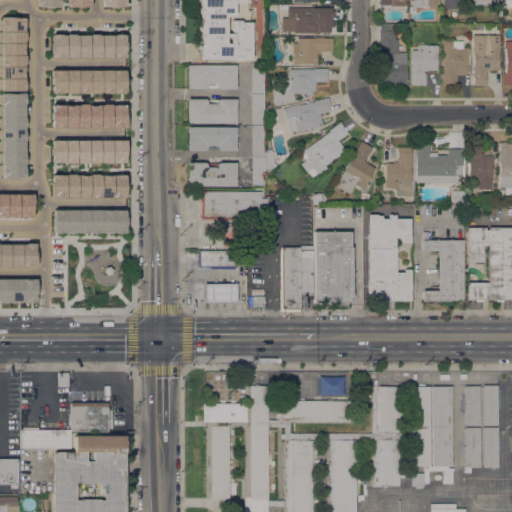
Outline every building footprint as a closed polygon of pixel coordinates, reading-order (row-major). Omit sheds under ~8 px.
[(200,51),(198,51),(198,44),(200,44),(200,37),(199,37),(198,24),(200,24),(200,14),(198,14),(198,0),(247,0),(247,9),(251,9),(251,19),(249,19),(249,22),(251,22),(251,59),(200,59),(200,51)] [(459,0),(459,8),(443,8),(443,0),(459,0)] [(332,21),(321,21),(321,29),(319,29),(319,33),(318,33),(312,33),(294,33),(294,31),(281,31),(281,18),(286,18),(286,8),(320,7),(320,6),(332,6),(332,21)] [(1,17),(26,17),(25,90),(1,90),(1,17)] [(379,23),(392,23),(392,31),(394,31),(394,37),(394,39),(397,39),(397,52),(405,52),(405,62),(407,62),(407,66),(405,66),(405,72),(407,72),(407,75),(405,75),(406,78),(407,78),(407,82),(406,82),(406,85),(381,85),(380,57),(379,57),(379,30),(379,23)] [(49,33),(49,57),(124,57),(124,33),(49,33)] [(499,35),(499,52),(498,52),(498,70),(486,70),(486,71),(485,71),(485,72),(486,72),(486,85),(473,85),(473,77),(472,77),(472,73),(471,73),(471,69),(472,69),(472,66),(473,66),(473,52),(472,52),(472,35),(499,35)] [(332,51),(318,51),(318,52),(317,52),(317,64),(292,64),(292,43),(297,43),(297,38),(332,38),(332,51)] [(467,66),(468,66),(468,71),(467,71),(467,72),(464,72),(464,74),(456,74),(456,84),(441,84),(441,73),(442,73),(442,40),(452,40),(452,41),(462,41),(462,47),(467,47),(467,66)] [(511,85),(503,85),(503,73),(505,73),(505,48),(504,48),(504,41),(511,41),(511,85)] [(437,45),(437,52),(436,52),(436,70),(427,70),(427,71),(423,71),(423,73),(425,73),(425,74),(425,84),(425,85),(410,85),(410,74),(410,66),(411,66),(411,50),(417,50),(417,44),(426,44),(426,45),(437,45)] [(251,64),(263,64),(263,94),(251,94),(251,64)] [(218,88),(218,87),(216,87),(216,84),(206,84),(206,87),(205,87),(205,89),(187,89),(187,65),(237,65),(237,73),(235,73),(235,89),(218,88)] [(283,80),(288,80),(288,69),(313,69),(313,68),(327,68),(327,82),(315,81),(314,92),(312,92),(312,95),(305,95),(305,94),(292,93),(294,99),(276,104),(273,90),(283,87),(283,80)] [(50,69),(49,92),(122,92),(122,69),(50,69)] [(1,94),(24,94),(25,178),(2,178),(1,94)] [(263,125),(251,125),(251,94),(263,94),(263,125)] [(294,106),(293,105),(301,104),(301,105),(314,102),(314,100),(328,98),(330,110),(318,113),(320,122),(318,123),(319,126),(318,126),(318,127),(313,128),(294,131),(294,130),(288,131),(285,117),(284,117),(283,109),(294,106)] [(187,123),(187,99),(205,99),(205,100),(206,100),(206,103),(216,103),(216,100),(218,100),(218,99),(235,99),(235,115),(237,115),(237,122),(235,122),(235,123),(187,123)] [(49,104),(50,127),(124,127),(124,103),(49,104)] [(339,122),(347,133),(337,140),(343,148),(341,149),(343,152),(342,153),(338,156),(334,158),(335,159),(332,162),(331,161),(324,165),(326,168),(317,174),(316,173),(311,177),(307,171),(306,172),(300,164),(304,160),(299,153),(329,131),(328,130),(339,122)] [(251,126),(263,126),(263,152),(263,158),(251,158),(251,126)] [(218,150),(218,149),(216,149),(216,145),(206,145),(206,149),(204,149),(204,150),(187,150),(187,127),(236,127),(237,127),(237,134),(235,134),(235,150),(218,150)] [(50,140),(50,163),(123,164),(123,142),(50,140)] [(343,170),(344,170),(352,157),(351,156),(360,141),(372,148),(365,158),(364,160),(365,161),(365,162),(374,168),(365,185),(363,190),(354,184),(348,194),(335,185),(343,170)] [(498,161),(498,151),(499,151),(499,142),(511,142),(511,155),(511,157),(511,194),(505,194),(505,189),(499,190),(499,187),(498,161)] [(415,182),(415,157),(415,149),(414,149),(414,144),(429,144),(429,145),(431,145),(431,149),(462,149),(462,165),(461,165),(461,175),(454,175),(454,182),(415,182)] [(492,156),(492,158),(494,158),(494,161),(492,161),(492,164),(490,164),(490,180),(489,180),(489,191),(477,191),(476,180),(468,180),(467,144),(480,144),(480,153),(482,153),(482,156),(492,156)] [(395,196),(395,188),(384,188),(384,181),(385,181),(385,163),(393,163),(393,162),(398,162),(398,160),(397,160),(397,147),(410,147),(410,157),(411,157),(411,166),(410,166),(410,196),(395,196)] [(266,152),(266,149),(271,149),(271,151),(273,162),(276,165),(265,173),(263,171),(263,158),(263,152),(266,152)] [(263,158),(263,171),(263,187),(258,187),(258,189),(253,189),(253,187),(251,187),(251,158),(263,158)] [(187,186),(187,162),(205,162),(205,164),(206,164),(206,167),(216,167),(216,164),(218,164),(218,162),(235,162),(235,179),(237,179),(237,185),(235,185),(235,186),(187,186)] [(49,174),(49,198),(124,197),(124,174),(49,174)] [(463,190),(463,202),(453,202),(453,203),(451,203),(451,190),(463,190)] [(0,191),(0,218),(33,218),(34,192),(0,191)] [(261,191),(261,198),(266,198),(266,219),(200,219),(200,191),(261,191)] [(322,203),(313,203),(313,195),(326,195),(322,203)] [(51,208),(126,208),(126,232),(51,232),(51,208)] [(368,214),(376,214),(376,215),(381,215),(381,219),(389,219),(389,215),(394,215),(394,218),(409,218),(409,243),(401,243),(401,237),(394,237),(395,272),(404,272),(404,269),(409,269),(410,300),(376,300),(376,299),(368,299),(368,214)] [(511,299),(501,299),(501,301),(494,301),(494,299),(481,299),(481,301),(474,301),(474,299),(466,299),(466,282),(487,282),(487,245),(482,245),(482,262),(467,262),(467,227),(485,227),(485,230),(488,230),(488,227),(492,227),(498,227),(511,227),(511,259),(509,259),(509,263),(511,263),(511,299)] [(313,231),(349,231),(350,247),(351,247),(351,298),(350,298),(350,302),(345,302),(345,304),(317,304),(317,303),(313,303),(313,297),(313,250),(313,231)] [(462,298),(461,298),(461,299),(448,299),(448,301),(421,301),(421,298),(421,290),(437,290),(437,250),(421,250),(421,240),(462,240),(462,298)] [(37,267),(0,267),(0,244),(37,244),(37,267)] [(299,247),(299,250),(299,297),(299,310),(279,310),(279,257),(279,256),(279,252),(280,249),(281,247),(299,247)] [(299,297),(299,250),(313,250),(313,297),(299,297)] [(234,267),(234,269),(210,269),(210,267),(198,267),(198,251),(235,251),(235,267),(234,267)] [(37,301),(0,301),(0,278),(37,278),(37,301)] [(204,302),(204,284),(236,283),(236,302),(204,302)] [(252,309),(252,296),(263,296),(263,308),(252,309)] [(67,372),(68,386),(57,387),(57,373),(67,372)] [(371,386),(371,380),(376,380),(376,386),(394,386),(398,386),(399,434),(401,434),(401,439),(398,439),(398,485),(376,486),(371,486),(371,439),(371,433),(371,386)] [(482,385),(497,385),(497,425),(482,425),(482,385)] [(267,511),(243,511),(243,428),(228,428),(228,498),(210,498),(205,498),(205,421),(202,421),(202,403),(249,403),(249,394),(244,394),(244,392),(240,392),(240,389),(243,389),(243,386),(267,386),(267,420),(267,427),(267,500),(267,505),(267,511)] [(429,465),(409,466),(409,386),(429,386),(429,465)] [(451,466),(432,466),(431,386),(451,386),(451,466)] [(479,425),(464,425),(464,386),(479,386),(479,425)] [(277,401),(351,400),(351,422),(289,422),(277,422),(277,420),(277,401)] [(69,416),(69,403),(106,403),(106,432),(69,432),(69,425),(67,425),(67,416),(69,416)] [(311,439),(284,439),(280,439),(280,434),(284,434),(284,427),(267,427),(267,420),(277,420),(277,422),(289,422),(289,433),(371,433),(371,439),(355,439),(327,439),(311,439)] [(479,467),(470,467),(470,469),(465,469),(465,467),(464,467),(464,427),(479,427),(479,467)] [(497,467),(496,467),(496,469),(491,469),(491,467),(482,467),(482,427),(497,427),(497,467)] [(69,448),(20,448),(20,430),(69,430),(69,448)] [(52,511),(52,452),(73,452),(73,436),(123,435),(124,464),(125,464),(125,489),(124,489),(124,497),(125,497),(125,508),(124,508),(124,511),(52,511)] [(284,439),(311,439),(311,511),(284,511),(284,505),(284,500),(284,439)] [(355,511),(327,511),(327,439),(355,439),(355,511)] [(0,458),(17,458),(17,484),(0,484),(0,458)] [(423,473),(423,486),(412,486),(412,473),(423,473)] [(0,511),(0,496),(17,496),(17,505),(18,505),(18,511),(0,511)]
